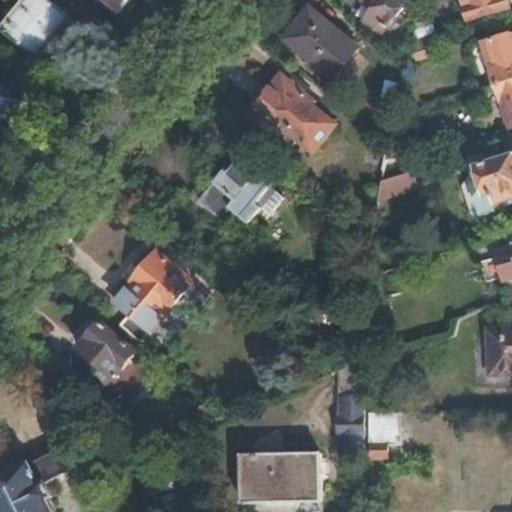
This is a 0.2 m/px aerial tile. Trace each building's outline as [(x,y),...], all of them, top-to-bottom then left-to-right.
[(0,33),(36,64),(71,21),(45,0),(23,0),(0,29),(0,33)] [(130,0),(100,0),(119,15),(130,0)] [(402,0),(366,0),(365,2),(375,10),(365,21),(382,35),(403,8),(399,5),(402,0)] [(465,0),(471,19),(510,7),(507,0),(465,0)] [(354,46),(308,9),(283,40),(330,77),(354,46)] [(438,35),(433,19),(411,26),(408,45),(438,35)] [(511,36),(509,36),(483,44),(510,128),(511,127),(511,36)] [(440,54),(435,40),(407,48),(404,64),(440,54)] [(313,154),(337,124),(314,105),(316,102),(282,75),(245,120),(279,147),(289,135),(313,154)] [(0,104),(10,92),(0,83),(0,104)] [(405,156),(400,139),(409,136),(406,127),(391,131),(381,181),(394,177),(399,158),(405,156)] [(511,202),(511,155),(475,168),(483,196),(492,193),(497,207),(511,202)] [(258,203),(274,183),(258,171),(254,175),(239,163),(232,171),(228,168),(199,202),(227,225),(236,213),(248,223),(262,207),(258,203)] [(417,187),(412,171),(394,177),(381,181),(377,199),(417,187)] [(351,224),(305,188),(295,199),(341,237),(351,224)] [(277,226),(291,235),(303,218),(290,209),(277,226)] [(511,240),(511,241),(511,245),(498,253),(505,281),(511,281),(511,240)] [(140,343),(191,281),(158,252),(153,257),(151,256),(142,267),(144,269),(127,290),(125,288),(116,299),(116,303),(128,313),(118,325),(140,343)] [(274,329),(238,301),(232,308),(273,341),(279,334),(274,329)] [(137,352),(135,351),(140,343),(118,325),(118,324),(112,331),(99,321),(77,347),(116,379),(137,352)] [(455,336),(457,325),(400,341),(401,350),(455,336)] [(511,327),(490,328),(491,372),(511,371),(511,327)] [(29,379),(46,358),(22,339),(6,360),(29,379)] [(364,454),(364,397),(342,396),(342,415),(339,415),(338,433),(342,433),(342,453),(364,454)] [(402,445),(402,412),(371,412),(371,459),(387,459),(387,445),(402,445)] [(46,484),(73,471),(61,449),(0,479),(0,511),(54,511),(49,501),(54,498),(46,484)] [(321,499),(321,455),(239,455),(240,499),(321,499)]
